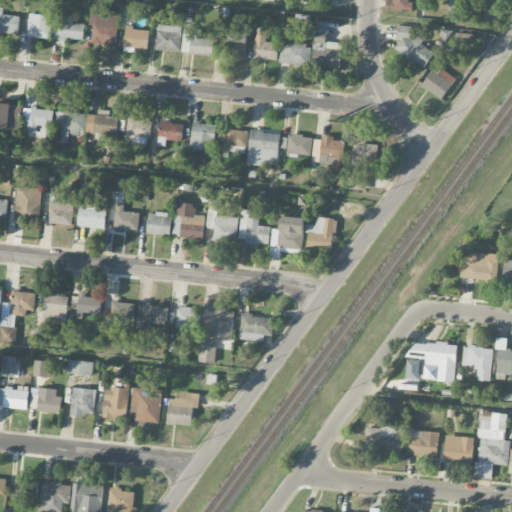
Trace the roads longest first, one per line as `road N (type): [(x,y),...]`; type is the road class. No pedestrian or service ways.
road 1 (residential): [(511,38),(162,511)]
road 2 (residential): [(425,156),(392,104),(0,69)]
road 3 (residential): [(325,291),(0,254)]
road 4 (residential): [(420,311),(269,511)]
road 5 (residential): [(511,497),(299,472)]
road 6 (residential): [(195,468),(0,443)]
